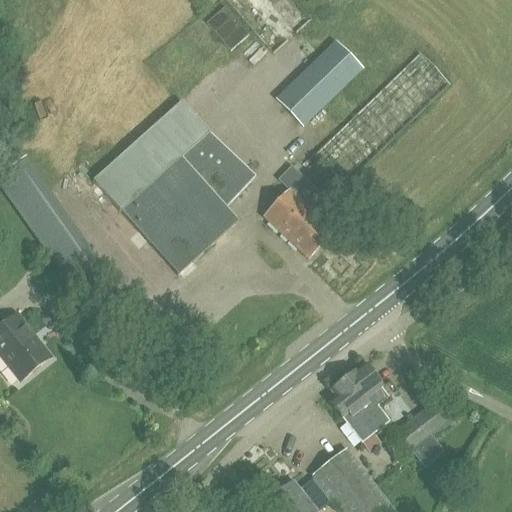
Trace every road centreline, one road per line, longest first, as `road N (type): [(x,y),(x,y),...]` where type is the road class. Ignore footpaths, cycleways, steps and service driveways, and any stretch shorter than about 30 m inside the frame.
road 1 (secondary): [(113,511),(367,312)]
road 2 (secondary): [(367,312),(511,196)]
road 3 (unclassified): [(511,414),(423,369),(367,312)]
